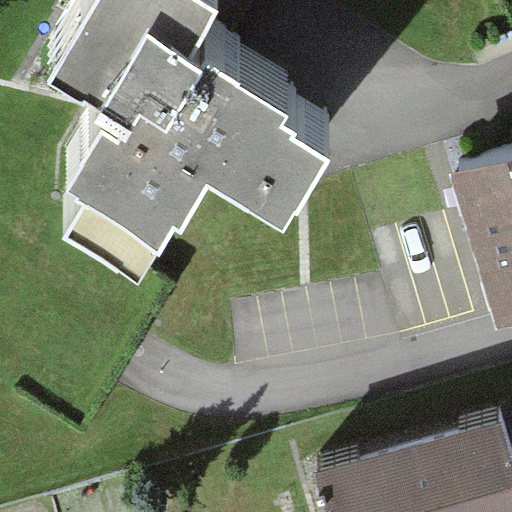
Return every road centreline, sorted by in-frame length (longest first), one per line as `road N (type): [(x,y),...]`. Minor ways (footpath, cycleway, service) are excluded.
road 1 (unknown): [(511,333),(249,393),(170,394),(113,360)]
road 2 (unknown): [(307,14),(430,97),(511,81)]
